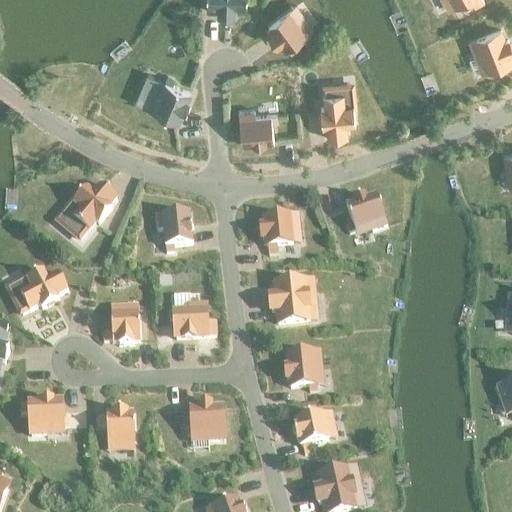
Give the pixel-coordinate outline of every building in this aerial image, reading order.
[(206,0),(206,11),(218,12),(218,16),(234,17),(234,12),(246,13),(246,0),(206,0)] [(306,33),(290,12),(268,28),(272,34),(270,36),(277,46),(279,44),(284,50),(285,48),(290,56),(298,50),(293,43),(306,33)] [(500,32),(470,44),(475,58),(481,56),(487,71),(487,70),(489,76),(497,73),(495,68),(511,61),(509,53),(511,52),(507,41),(504,42),(500,32)] [(147,75),(134,104),(146,110),(177,123),(182,112),(184,113),(189,102),(186,101),(190,93),(172,86),(174,80),(167,77),(165,83),(164,83),(147,75)] [(326,128),(327,140),(347,138),(346,126),(355,125),(353,106),(344,107),(343,95),(333,96),(332,88),(323,89),(323,97),(324,109),(320,110),(322,128),(326,128)] [(254,112),(238,114),(241,143),(241,147),(273,144),(271,125),(277,124),(276,116),(270,117),(270,116),(254,118),(254,112)] [(108,209),(116,200),(100,187),(92,196),(85,191),(73,205),(80,211),(72,220),(80,227),(75,233),(82,239),(87,233),(88,233),(96,224),(99,226),(111,212),(108,209)] [(345,208),(352,226),(346,228),(349,236),(354,234),(355,234),(370,229),(372,235),(387,229),(376,197),(365,201),(364,199),(352,203),(353,205),(345,208)] [(189,215),(155,219),(157,234),(163,234),(165,250),(192,247),(189,215)] [(271,222),(260,223),(263,250),(290,247),(289,228),(296,227),(295,220),(288,221),(288,220),(283,221),(283,218),(271,219),(271,222)] [(67,294),(58,276),(47,282),(43,274),(26,283),(30,291),(19,296),(24,305),(17,309),(22,317),(28,313),(29,314),(40,308),(42,312),(58,303),(56,300),(67,294)] [(276,314),(277,327),(309,323),(306,297),(314,296),(313,284),(305,285),(305,284),(273,288),(274,300),(270,300),(271,315),(276,314)] [(174,315),(168,316),(168,324),(174,323),(175,342),(206,340),(215,339),(215,323),(206,324),(205,308),(190,308),(189,299),(173,299),(174,315)] [(139,345),(138,317),(111,318),(111,335),(102,336),(103,344),(112,344),(112,346),(119,346),(119,348),(132,348),(132,345),(139,345)] [(0,368),(1,365),(5,366),(8,350),(4,349),(7,337),(0,335),(0,368)] [(319,356),(287,360),(288,371),(285,371),(286,383),(289,382),(290,391),(308,389),(309,395),(317,394),(316,388),(315,372),(321,371),(319,356)] [(511,383),(496,389),(501,404),(507,403),(511,418),(511,417),(511,383)] [(29,405),(19,406),(20,416),(30,415),(31,438),(46,437),(46,431),(62,431),(62,430),(68,430),(67,422),(61,422),(60,404),(29,405)] [(208,438),(208,444),(223,443),(222,410),(210,411),(210,408),(199,409),(199,411),(190,412),(191,430),(185,430),(186,438),(192,438),(208,438)] [(106,429),(107,446),(134,445),(133,416),(126,417),(126,414),(112,415),(113,417),(106,418),(106,420),(97,420),(97,429),(106,429)] [(306,421),(295,424),(297,430),(294,431),(297,444),(299,443),(301,450),(328,444),(325,425),(332,424),(330,417),(323,419),(323,418),(318,419),(318,416),(306,419),(306,421)] [(322,506),(323,511),(350,511),(356,511),(351,485),(358,483),(355,471),(348,473),(348,472),(316,479),(319,491),(314,492),(317,507),(322,506)] [(243,511),(242,509),(239,510),(237,502),(218,508),(217,503),(209,505),(211,511),(210,511),(243,511)]
